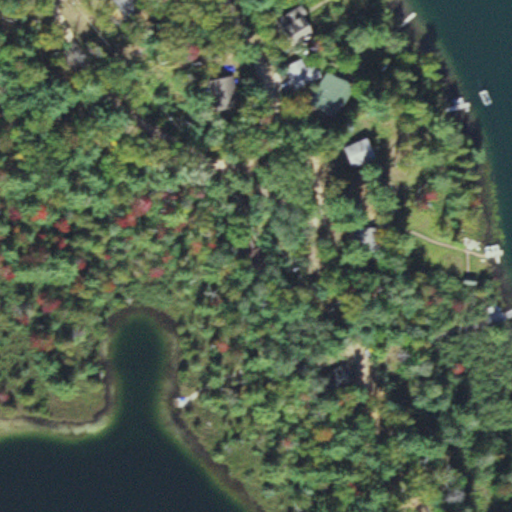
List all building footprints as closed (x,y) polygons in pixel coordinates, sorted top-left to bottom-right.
[(116,0),(115,2),(136,22),(151,7),(144,0),(116,0)] [(281,20),(295,46),(319,32),(305,6),(281,20)] [(319,63),(310,68),(305,58),(287,67),(298,89),(326,76),(319,63)] [(313,103),(340,118),(358,86),(331,70),(313,103)] [(211,83),(219,113),(242,107),(234,77),(211,83)] [(350,144),(356,166),(382,158),(376,137),(350,144)] [(259,248),(252,233),(234,241),(240,256),(259,248)] [(344,363),(356,380),(334,396),(321,379),(344,363)]
